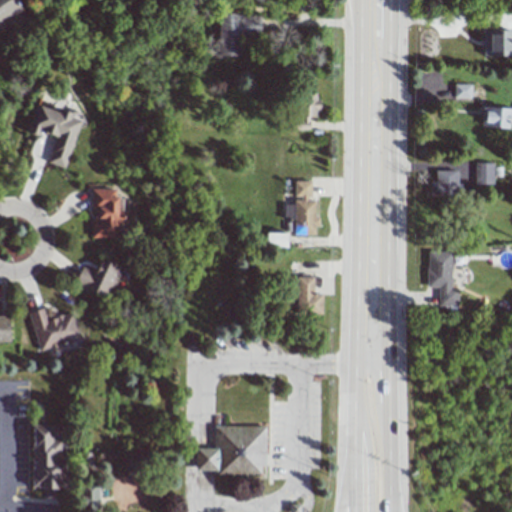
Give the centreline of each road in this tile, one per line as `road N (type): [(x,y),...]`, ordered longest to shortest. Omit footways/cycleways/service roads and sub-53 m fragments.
road 1 (primary): [(369,343),(374,0)]
road 2 (primary): [(387,511),(369,343)]
road 3 (primary): [(364,363),(354,419),(355,511)]
